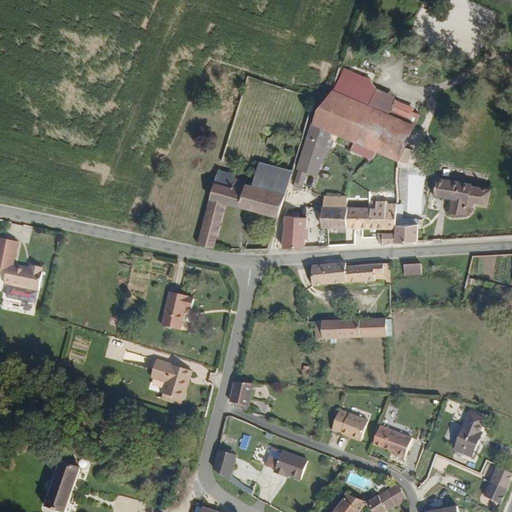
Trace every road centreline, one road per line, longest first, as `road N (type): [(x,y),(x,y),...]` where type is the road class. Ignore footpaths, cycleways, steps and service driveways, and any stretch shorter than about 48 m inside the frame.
road 1 (tertiary): [(511,243),(242,260)]
road 2 (tertiary): [(242,260),(0,210)]
road 3 (residential): [(211,403),(404,477),(419,511)]
road 4 (residential): [(242,260),(211,403)]
road 5 (residential): [(211,403),(192,479),(245,511)]
